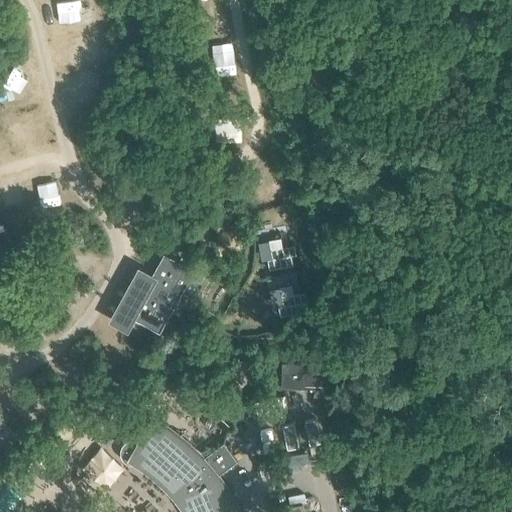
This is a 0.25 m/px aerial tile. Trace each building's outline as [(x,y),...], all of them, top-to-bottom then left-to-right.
[(76,29),(93,22),(86,3),(68,10),(76,29)] [(232,39),(212,41),(216,72),(236,70),(232,39)] [(17,68),(8,81),(22,90),(31,77),(17,68)] [(297,261),(293,243),(284,245),(282,235),(260,240),(266,268),(297,261)] [(128,332),(135,319),(160,333),(194,270),(164,254),(152,275),(138,267),(108,322),(128,332)] [(197,272),(188,290),(187,291),(194,295),(207,272),(199,269),(197,272)] [(284,364),(283,387),(329,388),(330,365),(284,364)] [(327,422),(338,419),(335,405),(324,408),(327,422)] [(186,433),(205,450),(229,423),(210,406),(186,433)] [(240,511),(239,508),(229,492),(218,476),(238,462),(225,444),(204,459),(193,448),(180,437),(167,427),(153,418),(139,442),(137,441),(135,441),(132,441),(130,441),(128,442),(126,443),(124,444),(123,446),(123,447),(122,449),(121,451),(121,453),(121,454),(121,455),(122,457),(123,459),(124,461),(125,462),(127,464),(130,465),(132,465),(134,465),(136,465),(139,463),(141,462),(142,461),(143,460),(152,466),(160,473),(168,480),(175,487),(179,491),(185,499),(191,508),(194,511),(240,511)] [(277,493),(280,507),(309,501),(306,487),(299,488),(277,493)]
